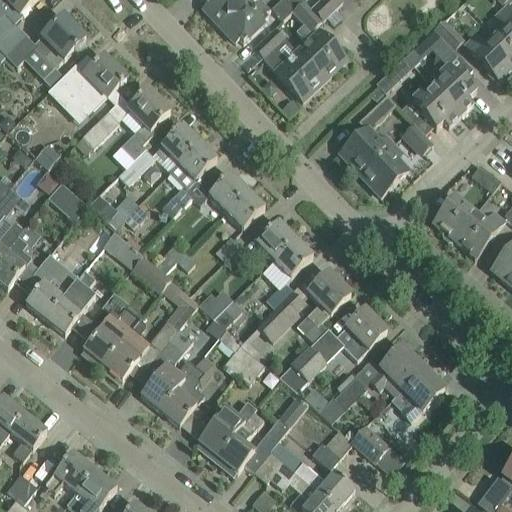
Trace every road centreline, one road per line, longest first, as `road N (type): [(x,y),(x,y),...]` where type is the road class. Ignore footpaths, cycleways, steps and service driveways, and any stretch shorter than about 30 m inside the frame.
road 1 (residential): [(371,244),(141,0)]
road 2 (residential): [(204,511),(0,350)]
road 3 (residential): [(509,391),(371,244)]
road 4 (residential): [(371,244),(511,113)]
road 5 (residential): [(406,511),(509,391)]
